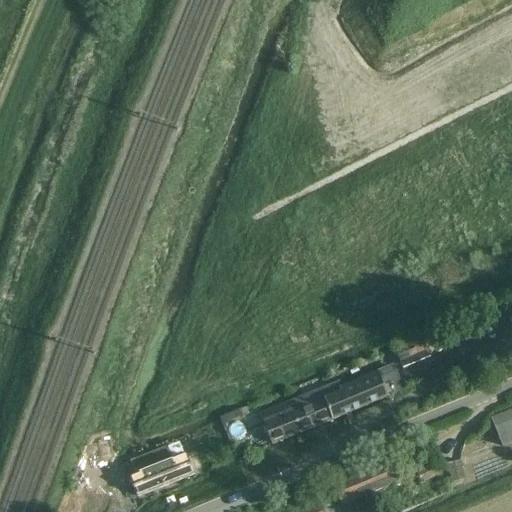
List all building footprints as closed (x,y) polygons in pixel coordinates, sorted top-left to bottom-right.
[(424,346),(397,357),(402,369),(429,358),(424,346)] [(271,445),(350,412),(388,397),(404,389),(394,366),(391,367),(376,373),(341,388),(339,383),(260,415),(264,424),(263,424),(271,445)] [(511,410),(504,414),(490,420),(501,447),(511,442),(511,410)] [(91,465),(96,447),(87,444),(70,490),(65,489),(64,501),(80,501),(81,494),(83,494),(84,485),(94,487),(101,468),(91,465)] [(138,497),(164,487),(192,476),(184,456),(173,460),(168,447),(130,462),(136,476),(130,477),(138,497)] [(463,477),(459,462),(447,465),(451,482),(451,484),(464,481),(463,477)] [(436,463),(416,472),(420,482),(441,474),(438,468),(436,463)] [(390,464),(363,474),(371,493),(396,483),(398,488),(407,484),(402,473),(395,476),(390,464)] [(371,493),(363,474),(325,490),(327,496),(328,498),(319,501),(310,505),(310,506),(296,511),(337,511),(336,508),(353,501),(357,511),(376,511),(378,511),(371,493)]
